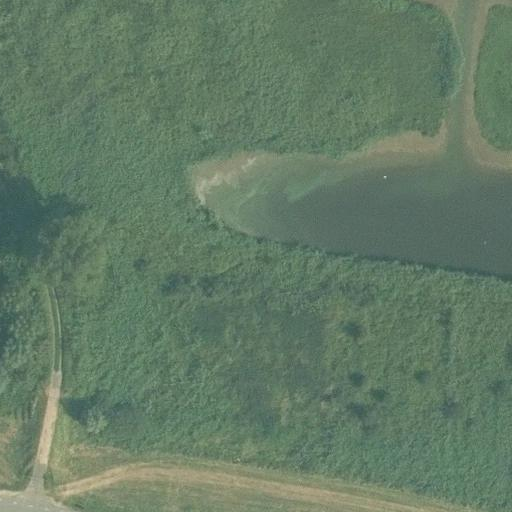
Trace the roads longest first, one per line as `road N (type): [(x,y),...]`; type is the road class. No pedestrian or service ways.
road 1 (track): [(32,495),(174,464),(426,511)]
road 2 (track): [(0,177),(30,238),(56,332),(51,412),(28,511)]
